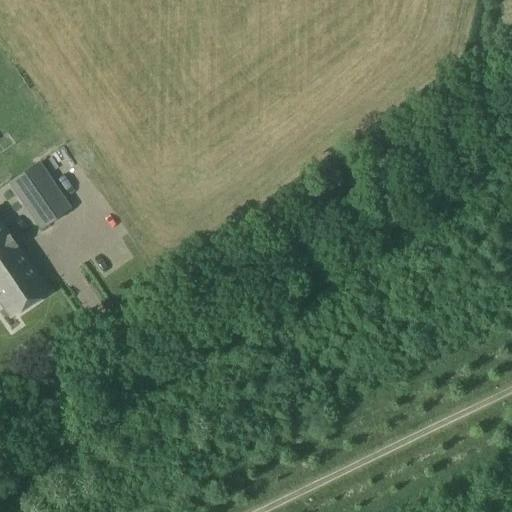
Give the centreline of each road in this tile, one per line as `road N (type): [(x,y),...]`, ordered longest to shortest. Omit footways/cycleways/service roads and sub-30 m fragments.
road 1 (tertiary): [(0,436),(511,86)]
road 2 (track): [(265,511),(511,393)]
